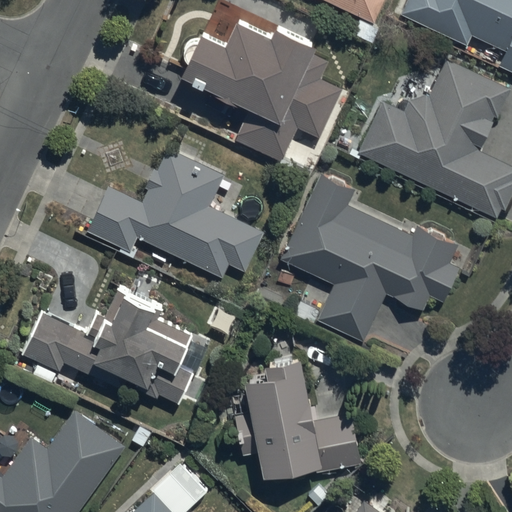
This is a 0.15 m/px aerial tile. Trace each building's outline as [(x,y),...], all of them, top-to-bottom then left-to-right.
[(342,0),(376,16),(383,0),(342,0)] [(511,0),(406,0),(402,9),(469,39),(475,27),(509,45),(501,60),(511,65),(511,0)] [(208,22),(187,63),(256,97),(238,134),(285,154),(299,121),(322,130),(346,84),(323,71),(332,54),(316,46),(322,33),(281,13),(276,23),(244,7),(230,34),(208,22)] [(406,104),(387,95),(361,145),(388,159),(499,212),(504,202),(507,204),(511,193),(511,159),(482,145),(511,82),(511,81),(448,52),(431,89),(412,95),(406,104)] [(170,143),(160,163),(157,162),(147,183),(151,184),(144,197),(111,180),(89,227),(123,242),(121,246),(136,253),(140,243),(135,241),(139,233),(225,272),(231,257),(248,265),(266,225),(212,201),(227,168),(170,143)] [(357,184),(322,167),(283,252),(336,277),(323,303),(302,293),(295,310),(316,320),(320,313),(367,336),(390,287),(425,304),(432,289),(446,295),(462,261),(453,257),(463,236),(420,216),(414,228),(350,198),(357,184)] [(44,305),(23,349),(62,366),(67,355),(128,385),(131,379),(159,393),(161,387),(181,397),(200,356),(186,349),(196,330),(154,309),(160,298),(121,279),(107,309),(98,305),(88,326),(44,305)] [(263,446),(267,465),(313,456),(315,467),(364,457),(354,405),(320,412),(307,346),(270,354),(272,363),(248,368),(254,397),(235,401),(245,449),(263,446)] [(0,507),(5,511),(4,511),(76,511),(128,441),(80,403),(48,444),(33,432),(0,472),(0,507)] [(181,511),(157,486),(129,511),(181,511)] [(367,494),(353,511),(424,511),(411,502),(408,506),(394,496),(386,508),(367,494)]
